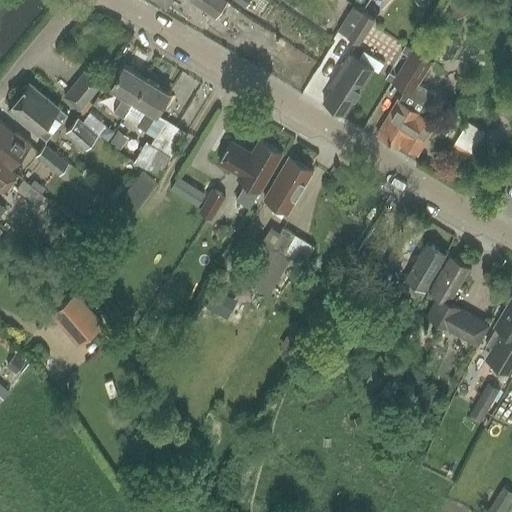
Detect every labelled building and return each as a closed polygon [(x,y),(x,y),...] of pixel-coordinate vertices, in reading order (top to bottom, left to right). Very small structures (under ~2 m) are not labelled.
[(186,0),(214,19),(226,1),(224,0),(186,0)] [(350,40),(366,15),(355,8),(338,33),(350,40)] [(357,45),(362,38),(374,19),(367,14),(366,15),(350,40),(357,45)] [(401,144),(418,154),(435,123),(423,115),(436,93),(420,84),(433,60),(411,48),(392,83),(405,90),(399,100),(398,100),(378,134),(399,148),(401,144)] [(324,102),(344,115),(374,69),(350,54),(330,86),(333,88),(324,102)] [(124,65),(111,87),(125,95),(115,112),(124,118),(135,101),(148,79),(124,65)] [(62,97),(79,111),(101,84),(84,70),(62,97)] [(148,79),(135,101),(147,109),(137,126),(148,132),(158,115),(159,115),(171,93),(148,79)] [(62,121),(68,114),(30,83),(9,109),(47,140),(52,133),(44,127),(54,115),(62,121)] [(68,132),(87,148),(98,134),(79,118),(68,132)] [(0,157),(12,167),(31,143),(17,131),(15,133),(0,120),(0,157)] [(170,157),(184,133),(165,121),(150,145),(170,157)] [(454,147),(471,157),(486,132),(469,122),(454,147)] [(108,140),(114,132),(109,128),(104,129),(101,134),(108,140)] [(238,178),(246,183),(237,199),(250,207),(259,191),(260,191),(282,153),(261,140),(252,154),(232,142),(220,162),(240,174),(238,178)] [(146,143),(136,160),(160,174),(170,157),(150,145),(146,143)] [(37,156),(59,174),(68,162),(46,145),(37,156)] [(0,189),(4,193),(19,174),(0,159),(0,189)] [(288,213),(313,171),(295,160),(293,163),(287,160),(264,199),(288,213)] [(199,207),(207,194),(180,177),(172,189),(199,207)] [(18,187),(39,204),(46,196),(24,179),(18,187)] [(213,188),(200,211),(212,218),(225,196),(213,188)] [(281,233),(273,247),(283,253),(285,254),(295,235),(284,228),(281,233)] [(263,241),(241,279),(261,290),(283,253),(273,247),(263,241)] [(400,287),(420,298),(446,254),(432,245),(428,250),(424,248),(406,279),(404,278),(400,287)] [(447,261),(429,292),(438,297),(428,316),(442,324),(477,342),(487,323),(449,303),(470,267),(455,258),(452,264),(447,261)] [(84,290),(97,301),(106,291),(94,279),(84,290)] [(511,293),(493,326),(495,327),(486,344),(491,346),(484,358),(511,374),(511,373),(511,293)] [(77,294),(53,314),(80,346),(104,326),(77,294)] [(353,317),(372,327),(380,311),(361,301),(353,317)] [(291,352),(298,342),(290,338),(284,348),(291,352)] [(133,356),(145,365),(155,351),(142,343),(133,356)] [(0,402),(10,391),(0,382),(0,402)] [(500,389),(489,382),(470,414),(482,421),(483,418),(488,421),(504,394),(499,391),(500,389)] [(488,511),(506,511),(511,502),(511,492),(504,487),(488,511)]
